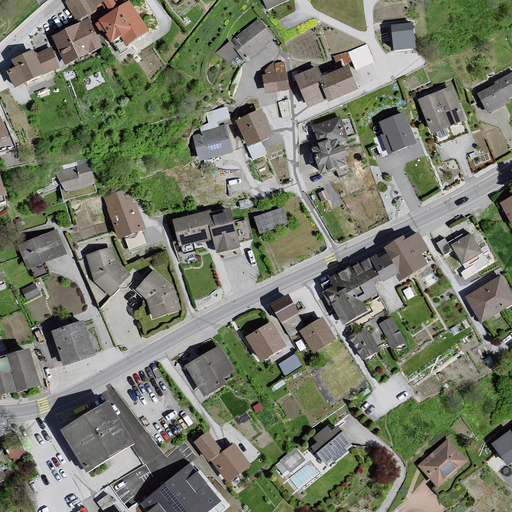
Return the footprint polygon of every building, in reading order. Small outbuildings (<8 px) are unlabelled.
[(67,0),(66,2),(79,22),(93,13),(85,0),(67,0)] [(85,0),(93,13),(103,4),(108,0),(85,0)] [(119,6),(114,0),(108,0),(103,4),(110,13),(119,6)] [(262,0),(268,12),(293,0),(262,0)] [(130,1),(98,21),(113,44),(122,38),(128,48),(150,32),(130,1)] [(89,18),(53,37),(66,66),(103,48),(89,18)] [(261,20),(217,54),(230,63),(241,54),(249,63),(278,40),(261,20)] [(417,50),(413,23),(391,24),(393,51),(417,50)] [(336,63),(354,59),(355,66),(373,61),(369,43),(334,52),(336,63)] [(7,72),(15,88),(60,69),(52,46),(37,53),(34,50),(12,61),(16,68),(7,72)] [(265,72),(268,95),(290,92),(285,62),(273,64),(265,72)] [(318,66),(295,76),(308,109),(327,101),(329,104),(335,101),(359,90),(349,65),(323,76),(318,66)] [(511,74),(479,95),(489,112),(511,98),(511,74)] [(451,89),(420,102),(435,137),(466,119),(451,89)] [(289,100),(277,103),(283,121),(291,119),(289,100)] [(0,155),(22,150),(0,103),(0,155)] [(378,120),(390,152),(418,142),(406,110),(378,120)] [(264,111),(239,123),(251,150),(277,138),(264,111)] [(342,116),(313,126),(319,145),(329,140),(333,141),(338,140),(340,144),(349,141),(342,116)] [(227,125),(194,134),(202,163),(235,154),(227,125)] [(320,147),(313,150),(322,176),(349,167),(347,159),(349,158),(345,146),(341,147),(340,144),(338,140),(333,141),(329,140),(319,145),(320,147)] [(92,164),(55,172),(69,193),(99,187),(92,164)] [(0,169),(0,200),(10,197),(0,169)] [(124,193),(106,199),(120,241),(147,232),(137,205),(134,206),(132,200),(127,202),(124,193)] [(284,209),(254,218),(260,235),(289,226),(284,209)] [(213,212),(172,221),(179,251),(215,242),(212,228),(217,227),(215,218),(213,212)] [(232,214),(215,218),(217,227),(212,228),(215,242),(218,255),(240,250),(232,214)] [(473,225),(437,244),(444,256),(454,253),(465,266),(489,252),(473,225)] [(67,256),(56,230),(18,246),(29,272),(67,256)] [(111,248),(86,257),(95,283),(112,298),(131,276),(117,264),(111,248)] [(154,270),(135,291),(148,302),(154,320),(181,312),(174,288),(154,270)] [(511,291),(502,274),(467,295),(484,324),(511,308),(511,291)] [(33,284),(20,290),(25,302),(39,295),(33,284)] [(287,293),(267,303),(281,327),(301,315),(287,293)] [(394,314),(380,321),(392,347),(406,341),(394,314)] [(324,320),(301,334),(315,357),(338,342),(324,320)] [(86,322),(52,333),(64,369),(98,358),(86,322)] [(272,324),(247,340),(263,366),(289,350),(272,324)] [(361,357),(379,350),(370,327),(352,334),(361,357)] [(221,348),(186,369),(206,401),(230,386),(227,381),(237,374),(221,348)] [(8,357),(9,360),(18,394),(43,388),(32,351),(8,357)] [(295,357),(277,367),(285,379),(302,368),(295,357)] [(0,362),(0,399),(18,394),(9,360),(0,362)] [(110,400),(61,430),(87,472),(136,443),(110,400)] [(320,445),(314,450),(329,468),(355,447),(340,429),(334,433),(330,428),(315,440),(320,445)] [(511,432),(511,431),(492,444),(508,466),(511,463),(511,432)] [(209,434),(196,445),(231,487),(254,468),(236,446),(226,454),(209,434)] [(16,436),(1,443),(11,463),(27,456),(16,436)] [(449,440),(419,466),(436,486),(467,460),(449,440)] [(296,449),(274,466),(282,477),(288,472),(291,474),(306,462),(296,449)] [(193,457),(138,498),(149,511),(209,511),(226,500),(193,457)]
